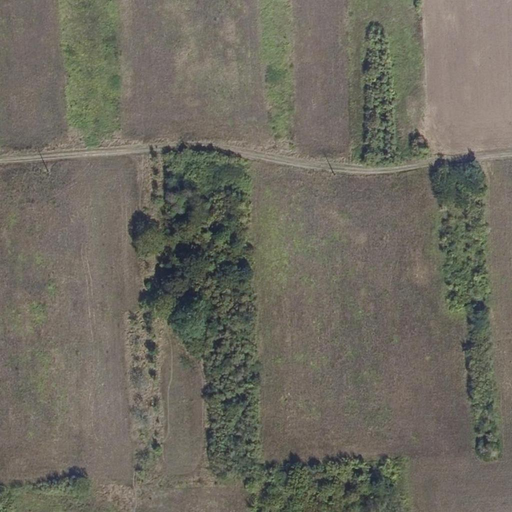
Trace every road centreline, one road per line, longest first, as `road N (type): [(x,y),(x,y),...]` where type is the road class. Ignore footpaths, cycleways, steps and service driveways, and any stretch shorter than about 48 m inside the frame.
road 1 (track): [(0,163),(227,147),(300,174),(511,150)]
road 2 (track): [(511,461),(412,473),(314,467),(240,478),(84,473),(0,481)]
